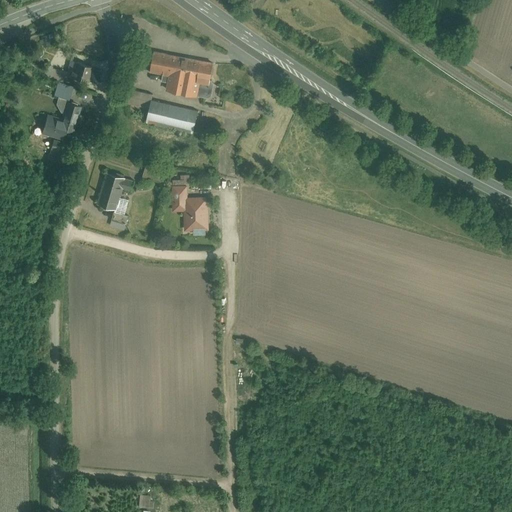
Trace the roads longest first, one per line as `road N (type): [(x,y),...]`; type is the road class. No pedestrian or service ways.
road 1 (unclassified): [(54,511),(52,307),(113,65),(97,0)]
road 2 (primary): [(511,196),(301,77),(194,0)]
road 3 (unknown): [(54,475),(233,487)]
road 4 (residential): [(377,0),(511,91)]
